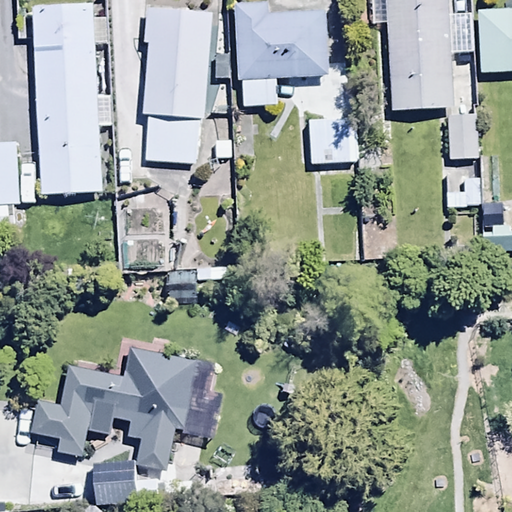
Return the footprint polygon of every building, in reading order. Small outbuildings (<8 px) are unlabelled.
[(372,0),(373,30),(390,30),(393,120),(456,117),(454,62),(474,61),(473,22),(451,23),(450,0),(372,0)] [(278,88),(332,86),(329,10),(298,11),(298,21),(270,22),(270,11),(238,13),(240,90),(245,90),(246,115),(279,114),(278,88)] [(95,12),(34,16),(43,206),(106,202),(102,134),(114,133),(112,104),(100,105),(97,55),(109,54),(108,27),(96,28),(95,12)] [(511,16),(479,18),(482,81),(511,79),(511,16)] [(147,168),(197,172),(200,128),(208,129),(216,21),(149,17),(147,51),(150,51),(145,124),(150,124),(147,168)] [(478,123),(451,123),(451,167),(478,166),(478,123)] [(357,124),(311,125),(312,171),(358,169),(357,124)] [(19,151),(0,151),(0,223),(11,223),(10,211),(22,211),(19,151)] [(465,181),(447,180),(447,214),(480,215),(481,186),(465,186),(465,181)] [(134,203),(120,203),(122,274),(163,272),(161,213),(134,214),(134,203)] [(485,242),(486,258),(511,257),(511,241),(510,242),(510,234),(491,235),(491,241),(485,242)] [(199,272),(199,287),(231,287),(231,272),(199,272)] [(197,277),(169,278),(170,309),(198,307),(197,277)] [(217,374),(134,358),(127,387),(72,377),(64,415),(38,410),(32,440),(62,446),(59,460),(84,465),(89,439),(111,443),(114,426),(133,430),(130,445),(144,447),(139,474),(171,480),(181,432),(188,433),(195,397),(212,400),(217,374)] [(136,469),(95,469),(95,511),(134,511),(137,511),(136,469)]
